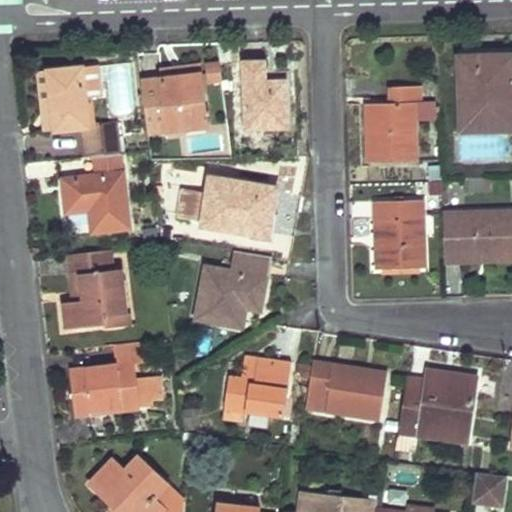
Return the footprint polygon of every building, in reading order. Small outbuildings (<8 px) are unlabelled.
[(509,55),(482,56),(454,56),(455,125),(510,124),(509,55)] [(265,80),(264,70),(264,61),(244,62),(246,126),(287,125),(286,79),(265,80)] [(199,64),(162,69),(163,79),(142,81),(145,109),(164,106),(167,130),(206,125),(199,64)] [(219,64),(204,66),(207,83),(221,81),(219,64)] [(84,66),(49,70),(55,129),(81,126),(85,157),(95,156),(118,154),(114,122),(90,125),(84,66)] [(421,82),(407,82),(393,82),(393,103),(370,103),(369,161),(416,161),(416,103),(421,103),(421,82)] [(440,129),(428,130),(428,143),(440,143),(440,129)] [(440,143),(428,143),(427,154),(440,154),(440,143)] [(91,210),(92,221),(93,233),(131,228),(122,153),(118,154),(95,156),(97,175),(63,179),(67,213),(91,210)] [(269,235),(273,212),(277,187),(211,177),(203,225),(269,235)] [(490,177),(482,178),(482,192),(490,192),(490,177)] [(482,178),(463,178),(464,193),(482,192),(482,178)] [(196,218),(200,189),(179,187),(176,216),(196,218)] [(421,196),(398,197),(375,197),(376,266),(422,265),(421,196)] [(511,249),(511,207),(441,209),(442,260),(470,259),(470,250),(511,249)] [(107,322),(106,318),(106,315),(128,312),(123,268),(115,269),(112,248),(68,253),(70,276),(80,274),(83,301),(63,303),(66,327),(107,322)] [(209,268),(203,293),(198,318),(239,326),(243,308),(261,311),(272,255),(237,250),(232,272),(209,268)] [(106,318),(107,322),(107,327),(130,325),(128,312),(106,315),(106,318)] [(388,373),(351,367),(315,361),(307,406),(380,418),(388,373)] [(114,407),(115,409),(115,410),(141,407),(135,362),(71,369),(76,417),(91,415),(90,410),(114,407)] [(273,371),(264,370),(255,369),(254,379),(241,377),(241,381),(230,379),(225,409),(247,412),(285,418),(293,365),(274,362),(273,371)] [(450,382),(438,380),(425,379),(425,381),(407,379),(399,431),(467,441),(476,378),(452,374),(450,382)] [(192,410),(182,411),(184,431),(195,432),(197,433),(192,410)] [(247,412),(227,410),(225,421),(245,423),(247,412)] [(126,471),(120,465),(114,459),(92,483),(122,511),(185,511),(187,502),(140,458),(126,471)] [(503,505),(506,476),(489,473),(477,471),(474,501),(503,505)] [(376,511),(377,509),(378,506),(378,502),(304,494),(302,511),(376,511)] [(258,511),(258,509),(216,503),(215,511),(258,511)]
